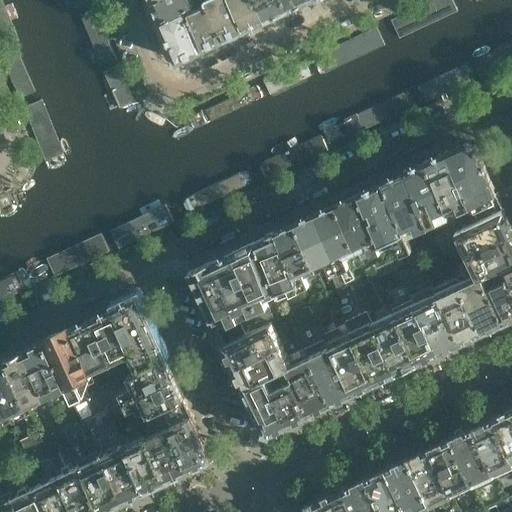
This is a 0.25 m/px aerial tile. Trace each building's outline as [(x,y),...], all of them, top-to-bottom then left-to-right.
[(4,0),(0,0),(0,33),(6,49),(23,42),(4,0)] [(72,0),(77,12),(95,4),(93,0),(72,0)] [(192,5),(189,0),(153,0),(161,19),(184,9),(192,5)] [(246,29),(232,0),(205,0),(207,3),(225,39),(246,29)] [(269,18),(259,0),(232,0),(246,29),(269,18)] [(308,0),(259,0),(269,18),(308,0)] [(440,0),(393,21),(401,38),(460,11),(454,0),(440,0)] [(225,39),(207,3),(185,12),(203,49),(225,39)] [(102,65),(118,59),(97,8),(81,14),(102,65)] [(203,49),(185,12),(184,9),(161,19),(178,61),(203,49)] [(315,53),(325,74),(388,44),(378,23),(315,53)] [(511,45),(475,62),(484,80),(511,66),(511,45)] [(17,99),(35,91),(18,51),(0,59),(17,99)] [(315,80),(306,60),(263,79),(272,99),(315,80)] [(120,109),(137,103),(121,63),(104,70),(120,109)] [(470,84),(462,66),(418,84),(426,103),(470,84)] [(265,101),(258,87),(187,119),(193,133),(265,101)] [(414,108),(406,92),(348,119),(356,135),(414,108)] [(24,107),(49,170),(69,163),(44,100),(24,107)] [(261,162),(269,179),(330,151),(322,134),(261,162)] [(499,200),(476,144),(468,141),(448,151),(472,206),(482,201),(485,207),(499,200)] [(472,206),(448,151),(448,150),(426,160),(448,209),(458,204),(462,210),(472,206)] [(448,209),(426,160),(404,171),(429,225),(440,220),(437,213),(448,209)] [(429,225),(404,171),(383,181),(405,229),(414,225),(417,230),(429,225)] [(177,212),(178,214),(179,216),(182,218),(183,219),(185,219),(188,218),(234,196),(237,195),(238,193),(240,192),(242,190),(243,188),(244,186),(245,184),(246,182),(241,181),(240,181),(237,180),(235,180),(232,181),(230,181),(228,182),(181,204),(179,206),(178,208),(177,209),(177,212)] [(405,229),(383,181),(356,194),(378,245),(391,240),(399,257),(414,251),(405,229)] [(378,245),(356,194),(336,203),(356,251),(368,245),(373,255),(381,252),(378,245)] [(356,251),(336,203),(316,212),(341,270),(348,266),(344,256),(356,251)] [(110,232),(118,249),(174,223),(166,206),(110,232)] [(511,233),(511,226),(504,209),(458,230),(469,253),(511,233)] [(341,270),(316,212),(296,221),(296,222),(317,269),(328,264),(332,273),(341,270)] [(317,269),(296,222),(276,231),(301,289),(308,286),(303,276),(317,269)] [(301,289),(276,231),(256,241),(276,288),(278,293),(290,288),(292,293),(301,289)] [(511,261),(511,233),(469,253),(480,276),(482,275),(503,265),(511,261)] [(55,259),(63,275),(112,252),(104,235),(55,259)] [(276,288),(256,241),(234,251),(259,309),(269,305),(264,294),(276,288)] [(259,309),(234,251),(213,261),(233,309),(244,304),(256,329),(266,324),(259,309)] [(233,309),(213,261),(190,271),(212,318),(225,312),(236,337),(244,334),(233,309)] [(511,261),(503,265),(509,278),(511,283),(511,261)] [(0,300),(29,286),(22,271),(0,281),(0,300)] [(482,332),(460,285),(454,272),(433,282),(439,296),(461,342),(482,332)] [(331,291),(324,275),(320,277),(327,293),(331,291)] [(504,322),(489,288),(482,275),(480,276),(460,285),(482,332),(490,329),(496,326),(504,322)] [(511,318),(511,283),(509,278),(489,288),(504,322),(511,318)] [(461,342),(439,296),(416,306),(439,352),(461,342)] [(165,358),(139,300),(132,298),(113,308),(134,351),(142,368),(165,358)] [(439,352),(416,306),(396,316),(418,363),(439,352)] [(134,351),(113,308),(93,317),(114,360),(134,351)] [(418,363),(396,316),(374,326),(396,373),(404,369),(410,367),(418,363)] [(114,360),(93,317),(71,327),(92,370),(114,360)] [(396,373),(374,326),(371,318),(363,322),(367,330),(353,337),(374,383),(396,373)] [(291,366),(272,323),(224,344),(245,389),(266,379),(289,367),(291,366)] [(94,374),(92,370),(71,327),(45,340),(68,386),(84,420),(88,418),(96,414),(88,397),(79,402),(77,397),(87,393),(81,380),(94,374)] [(374,383),(353,337),(331,347),(353,393),(361,389),(367,387),(374,383)] [(68,386),(45,340),(27,348),(49,395),(68,386)] [(353,393),(331,347),(310,357),(332,403),(353,393)] [(49,395),(27,348),(6,358),(28,405),(49,395)] [(332,403),(310,357),(291,366),(289,367),(295,378),(310,413),(318,410),(324,407),(332,403)] [(28,405),(6,358),(0,360),(0,393),(10,414),(28,405)] [(123,401),(174,378),(165,358),(142,368),(128,375),(133,384),(118,391),(123,401)] [(184,398),(174,378),(123,401),(127,410),(142,403),(147,414),(161,408),(184,398)] [(310,413),(295,378),(272,390),(289,424),(310,413)] [(289,424),(272,390),(266,379),(245,389),(253,406),(254,406),(265,430),(271,432),(289,424)] [(0,417),(10,414),(0,393),(0,417)] [(212,460),(184,398),(161,408),(169,426),(190,470),(212,460)] [(511,463),(511,406),(493,416),(486,419),(472,425),(493,472),(511,463)] [(98,413),(96,414),(88,418),(95,434),(105,429),(98,413)] [(126,500),(95,434),(88,418),(84,420),(65,428),(81,462),(103,511),(126,500)] [(493,472),(472,425),(465,429),(451,436),(472,482),(493,472)] [(190,470),(169,426),(148,435),(168,480),(190,470)] [(146,491),(127,445),(125,441),(113,447),(105,429),(95,434),(126,500),(146,491)] [(168,480),(148,435),(127,445),(146,491),(168,480)] [(472,482),(451,436),(443,439),(430,446),(450,492),(472,482)] [(450,492),(430,446),(422,449),(408,456),(430,501),(450,492)] [(100,511),(103,511),(81,462),(68,468),(59,451),(50,455),(77,511),(100,511)] [(77,511),(50,455),(42,459),(50,476),(37,482),(51,511),(77,511)] [(434,511),(430,501),(408,456),(408,455),(387,465),(409,511),(434,511)] [(409,511),(387,465),(365,475),(382,511),(409,511)] [(51,511),(37,482),(25,488),(17,471),(8,475),(25,511),(51,511)] [(25,511),(8,475),(0,478),(0,482),(7,497),(0,500),(0,511),(25,511)] [(382,511),(365,475),(344,485),(356,511),(382,511)] [(356,511),(344,485),(322,495),(322,496),(330,511),(356,511)] [(330,511),(322,496),(305,504),(302,511),(330,511)] [(496,503),(485,508),(486,511),(495,511),(499,510),(496,503)]
